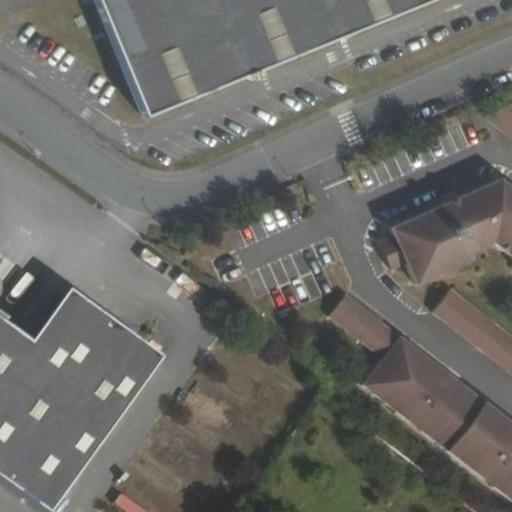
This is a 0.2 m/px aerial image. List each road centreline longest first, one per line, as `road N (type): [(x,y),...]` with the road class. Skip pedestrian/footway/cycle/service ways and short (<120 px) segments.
road 1 (unclassified): [(0,106),(116,191),(167,208),(314,149)]
road 2 (residential): [(343,225),(357,259),(511,390)]
road 3 (unclassified): [(314,149),(511,58)]
road 4 (residential): [(343,225),(504,154),(511,160)]
